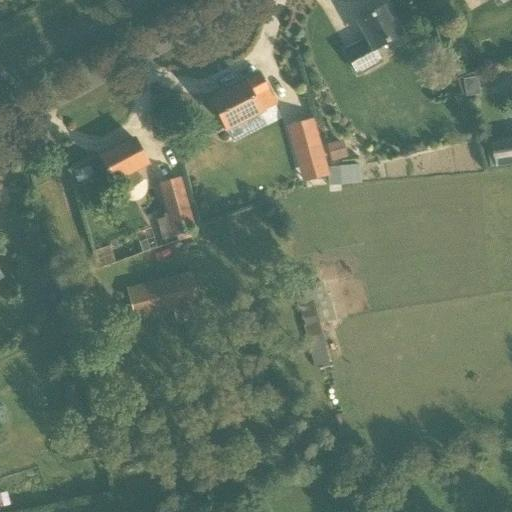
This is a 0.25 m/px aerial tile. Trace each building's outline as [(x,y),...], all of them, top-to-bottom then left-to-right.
[(357,73),(382,60),(376,50),(402,36),(385,6),(358,21),(368,39),(345,51),(357,73)] [(274,103),(268,90),(260,75),(225,94),(223,90),(212,95),(214,99),(212,100),(224,128),(259,110),(274,103)] [(466,96),(480,94),(477,77),(463,79),(466,96)] [(251,118),(228,129),(233,141),(257,130),(251,118)] [(294,154),(303,151),(311,179),(327,174),(326,168),(319,142),(312,118),(286,126),(294,154)] [(511,136),(484,142),(490,167),(511,161),(511,136)] [(141,182),(134,168),(147,162),(135,140),(101,158),(120,193),(141,182)] [(343,141),(327,145),(332,161),(347,157),(343,141)] [(328,168),(326,168),(327,174),(328,186),(329,186),(341,185),(339,167),(328,168)] [(167,213),(173,237),(196,230),(181,178),(159,185),(167,213)] [(200,315),(189,273),(154,282),(155,285),(145,288),(144,284),(127,288),(135,321),(174,312),(176,321),(200,315)] [(295,287),(314,369),(328,365),(318,321),(332,318),(323,280),(295,287)] [(58,292),(44,296),(48,313),(63,310),(58,292)]
